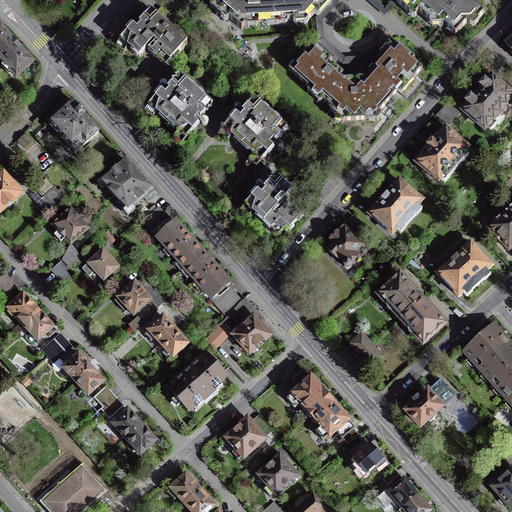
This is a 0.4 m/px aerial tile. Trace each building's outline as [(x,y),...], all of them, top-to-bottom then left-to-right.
[(209,0),(211,2),(208,5),(225,21),(229,17),(240,27),(243,23),(245,26),(257,25),(257,21),(264,21),(264,25),(287,24),(287,19),(293,19),(293,23),(305,22),(314,14),(316,16),(331,0),(209,0)] [(323,20),(340,0),(331,0),(316,16),(315,18),(317,46),(325,52),(332,59),(340,65),(370,65),(380,53),(384,48),(387,45),(381,39),(366,56),(345,57),(325,39),(323,20)] [(416,18),(416,15),(416,14),(428,0),(432,0),(433,0),(394,0),(398,3),(409,13),(409,16),(414,20),(416,18)] [(428,0),(416,14),(416,15),(419,12),(430,21),(430,27),(446,27),(448,28),(455,35),(467,22),(470,24),(476,17),(478,19),(484,12),(470,0),(433,0),(432,0),(428,0)] [(133,26),(123,38),(133,47),(131,50),(139,57),(153,42),(154,43),(155,44),(148,51),(166,67),(188,43),(151,10),(139,24),(141,26),(143,27),(139,32),(133,26)] [(0,64),(17,83),(38,64),(20,45),(3,26),(0,28),(0,64)] [(293,63),(287,69),(309,87),(306,90),(320,103),(323,99),(337,113),(334,117),(334,119),(338,122),(344,122),(344,119),(366,119),(367,120),(378,120),(381,116),(381,108),(397,90),(401,94),(415,79),(414,76),(422,67),(413,60),(415,58),(399,44),(394,49),(388,43),(387,45),(384,48),(380,53),(383,56),(369,71),(372,74),(368,78),(356,79),(343,79),(340,76),(343,73),(330,62),(332,59),(325,52),(317,46),(311,54),(306,50),(294,64),(293,63)] [(490,56),(487,59),(499,71),(505,65),(493,53),(490,56)] [(467,100),(458,111),(461,114),(485,134),(511,101),(511,88),(492,72),(483,82),(467,100)] [(153,99),(146,107),(182,140),(196,125),(192,121),(196,118),(198,119),(202,114),(201,113),(204,110),(209,104),(194,90),(177,75),(171,82),(165,89),(167,91),(163,96),(157,91),(151,97),(153,99)] [(63,106),(44,123),(73,155),(100,132),(88,119),(76,106),(76,98),(64,99),(63,106)] [(226,126),(222,130),(241,147),(259,163),(263,159),(272,148),(268,145),(272,141),(274,143),(279,137),(278,136),(286,127),(254,98),(241,112),(243,114),(239,119),(233,114),(227,121),(229,122),(226,126)] [(449,128),(461,114),(458,111),(448,102),(445,106),(438,113),(435,117),(445,125),(449,128)] [(429,144),(413,163),(440,186),(472,148),(449,128),(445,125),(429,144)] [(31,141),(26,136),(20,142),(25,147),(31,141)] [(114,198),(140,175),(137,172),(126,160),(107,178),(105,176),(97,183),(102,188),(104,187),(114,198)] [(0,174),(0,217),(25,194),(4,171),(0,174)] [(140,175),(114,198),(124,209),(130,203),(133,207),(144,198),(148,202),(157,194),(142,178),(140,175)] [(262,189),(264,192),(260,197),(254,192),(248,198),(250,200),(243,207),(269,231),(271,229),(278,235),(282,231),(287,232),(297,221),(292,216),(297,210),(290,205),(284,200),(292,191),(275,176),(265,186),(262,189)] [(382,196),(366,216),(393,239),(395,237),(396,238),(400,233),(401,234),(422,211),(421,210),(426,205),(424,203),(426,201),(399,177),(382,196)] [(33,192),(29,196),(47,214),(64,199),(45,180),(41,184),(33,192)] [(511,205),(486,229),(508,252),(511,248),(511,205)] [(70,207),(50,225),(59,235),(69,246),(70,247),(72,246),(90,229),(70,207)] [(157,237),(185,268),(203,253),(202,251),(201,252),(197,247),(197,246),(194,243),(191,239),(191,240),(177,224),(175,222),(171,225),(157,209),(145,220),(159,236),(157,237)] [(335,244),(329,251),(336,257),(337,256),(344,263),(344,264),(344,265),(345,266),(345,267),(346,268),(347,268),(349,269),(350,268),(351,268),(352,267),(352,266),(352,265),(352,264),(352,263),(352,262),(357,257),(360,259),(367,251),(347,233),(349,230),(344,226),(342,229),(337,234),(331,240),(333,242),(335,244)] [(108,232),(104,235),(111,244),(116,241),(108,232)] [(481,276),(492,266),(471,244),(454,259),(438,274),(458,296),(469,287),(472,291),(484,279),(481,276)] [(61,261),(50,271),(53,274),(60,281),(61,282),(63,284),(75,274),(69,267),(82,256),(72,246),(70,247),(69,246),(61,261)] [(102,249),(85,265),(86,266),(82,270),(85,274),(89,278),(90,277),(96,284),(100,281),(102,283),(119,268),(102,249)] [(214,298),(229,315),(240,303),(226,287),(230,284),(228,281),(214,266),(211,262),(208,259),(203,254),(204,254),(203,253),(185,268),(212,299),(214,298)] [(0,279),(0,290),(11,281),(5,275),(0,279)] [(393,311),(401,319),(422,299),(411,287),(399,275),(378,295),(387,304),(386,304),(386,306),(387,307),(387,308),(388,309),(389,310),(390,311),(391,311),(392,311),(393,311)] [(166,303),(143,279),(137,285),(136,283),(117,300),(126,310),(136,321),(130,326),(135,332),(144,324),(139,318),(153,305),(158,310),(166,303)] [(0,290),(0,292),(5,298),(17,287),(11,281),(0,290)] [(23,294),(7,309),(23,326),(39,312),(33,305),(34,305),(32,302),(29,299),(28,300),(23,294)] [(229,315),(222,323),(231,334),(250,355),(252,352),(255,356),(263,349),(260,346),(271,336),(261,326),(259,323),(262,320),(257,314),(256,314),(247,303),(244,300),(244,299),(240,303),(229,315)] [(414,334),(423,343),(445,324),(433,311),(422,299),(401,319),(408,327),(407,328),(408,329),(408,330),(408,331),(409,332),(410,333),(411,334),(413,334),(414,334)] [(47,318),(44,316),(43,317),(39,312),(23,326),(31,334),(29,336),(26,339),(32,346),(37,341),(38,342),(46,334),(49,338),(56,331),(53,328),(48,322),(49,321),(47,318)] [(162,315),(145,331),(152,339),(164,353),(172,361),(189,345),(162,315)] [(222,323),(206,340),(215,350),(220,345),(231,334),(222,323)] [(511,347),(494,327),(466,352),(498,387),(511,374),(511,347)] [(362,334),(351,344),(356,350),(360,355),(372,345),(362,334)] [(48,346),(53,352),(66,341),(60,335),(48,346)] [(332,347),(321,335),(318,337),(329,350),(332,347)] [(71,348),(66,341),(53,352),(59,359),(60,358),(71,348)] [(372,345),(360,355),(366,361),(371,367),(382,357),(372,345)] [(66,365),(63,368),(76,382),(91,368),(85,361),(78,354),(77,355),(71,348),(60,358),(66,365)] [(195,410),(197,413),(206,405),(208,407),(214,401),(221,395),(219,393),(226,387),(223,385),(231,377),(206,351),(165,388),(175,399),(171,403),(178,411),(183,407),(190,414),(195,410)] [(91,368),(76,382),(88,396),(104,381),(98,375),(91,368)] [(309,415),(329,397),(326,394),(311,376),(310,377),(303,370),(291,381),(298,388),(291,394),(292,395),(287,399),(295,408),(299,404),(309,415)] [(511,374),(498,387),(511,402),(511,374)] [(442,406),(443,404),(444,405),(455,395),(441,379),(435,384),(430,389),(430,390),(429,392),(442,406)] [(94,397),(104,407),(115,396),(106,386),(94,397)] [(413,405),(406,411),(420,427),(442,407),(442,406),(429,392),(428,391),(421,397),(419,395),(415,399),(411,403),(413,405)] [(104,407),(113,416),(124,406),(115,396),(104,407)] [(329,397),(309,415),(320,428),(316,432),(323,440),(328,436),(329,438),(336,431),(342,439),(354,429),(355,428),(348,421),(349,420),(332,400),(329,397)] [(112,424),(126,439),(142,425),(137,420),(138,420),(136,417),(133,414),(133,415),(127,409),(112,424)] [(258,415),(252,421),(266,437),(273,431),(258,415)] [(244,457),(265,439),(247,419),(237,429),(226,438),(235,447),(236,449),(232,452),(238,459),(242,456),(244,457)] [(126,439),(141,455),(156,441),(151,435),(152,435),(149,432),(147,429),(146,430),(142,425),(126,439)] [(354,429),(342,439),(348,445),(359,435),(354,429)] [(364,440),(349,454),(353,459),(351,460),(353,461),(349,464),(363,480),(375,470),(377,473),(387,464),(377,453),(382,449),(378,445),(375,441),(369,446),(364,440)] [(270,466),(259,475),(269,486),(265,489),(271,496),(275,493),(277,494),(297,476),(290,467),(292,465),(288,460),(285,463),(280,457),(270,466)] [(82,469),(45,502),(53,511),(76,511),(83,507),(101,490),(82,469)] [(397,472),(394,469),(383,480),(388,485),(399,475),(397,472)] [(511,469),(503,478),(493,487),(501,495),(500,498),(505,503),(508,502),(511,507),(511,469)] [(176,494),(184,503),(199,489),(197,486),(186,474),(170,488),(171,488),(167,491),(172,497),(176,494)] [(399,511),(418,495),(408,484),(404,479),(389,493),(387,490),(377,498),(386,508),(392,503),(399,511)] [(207,511),(215,506),(201,491),(199,489),(184,503),(192,511),(207,511)] [(299,503),(291,511),(322,511),(325,511),(309,494),(303,499),(303,498),(300,500),(298,502),(299,503)] [(428,506),(418,495),(399,511),(429,511),(432,511),(428,506)] [(263,511),(276,511),(280,509),(273,503),(263,511)]
